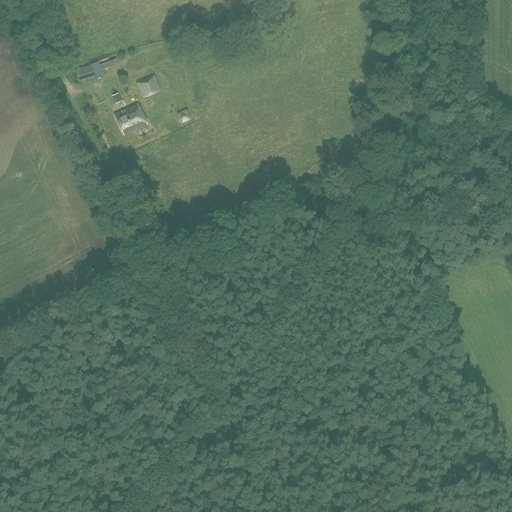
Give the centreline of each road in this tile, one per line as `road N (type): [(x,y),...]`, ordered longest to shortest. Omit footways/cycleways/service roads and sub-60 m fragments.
road 1 (unclassified): [(216,401),(25,0)]
road 2 (track): [(356,208),(511,168)]
